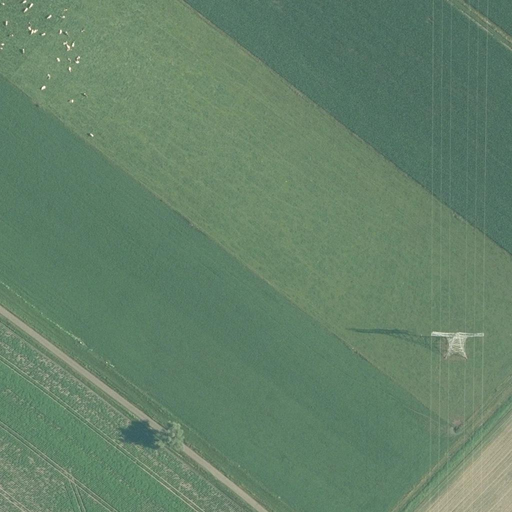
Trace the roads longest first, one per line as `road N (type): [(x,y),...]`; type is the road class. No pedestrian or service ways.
road 1 (unclassified): [(262,511),(0,309)]
road 2 (track): [(393,511),(511,388)]
